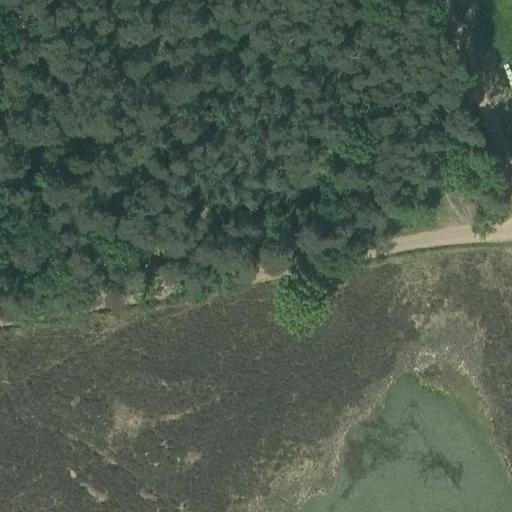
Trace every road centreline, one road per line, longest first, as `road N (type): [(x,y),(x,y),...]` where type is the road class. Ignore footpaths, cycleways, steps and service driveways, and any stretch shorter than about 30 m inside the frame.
road 1 (track): [(0,326),(443,236),(511,233)]
road 2 (track): [(440,0),(511,171)]
